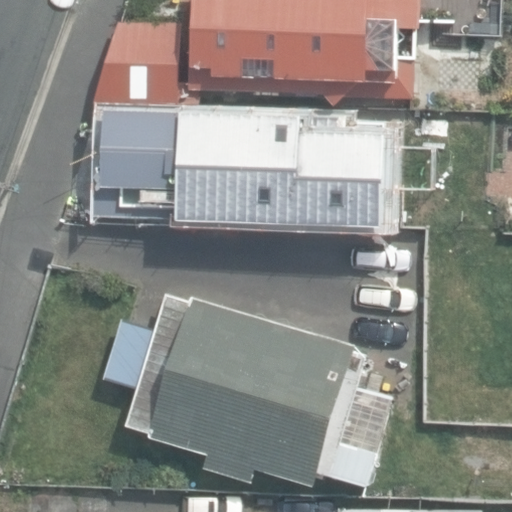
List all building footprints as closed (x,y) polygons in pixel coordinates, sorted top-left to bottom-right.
[(196,0),(196,20),(121,19),(121,36),(94,36),(93,102),(205,103),(205,95),(418,97),(419,25),(403,24),(403,21),(386,21),(386,0),(196,0)] [(98,222),(387,225),(388,132),(352,131),(352,119),(307,119),(307,107),(185,106),(185,113),(109,112),(108,146),(99,146),(98,222)] [(493,220),(494,199),(473,199),(473,220),(493,220)] [(456,463),(511,465),(511,254),(421,250),(413,422),(457,424),(456,463)] [(324,477),(373,491),(383,457),(345,445),(372,359),(361,347),(197,300),(196,304),(173,296),(161,332),(125,322),(109,382),(143,392),(132,428),(157,435),(155,441),(213,458),(209,471),(257,486),(261,472),(320,489),(324,477)] [(432,511),(432,509),(343,507),(344,494),(273,493),(272,511),(432,511)]
